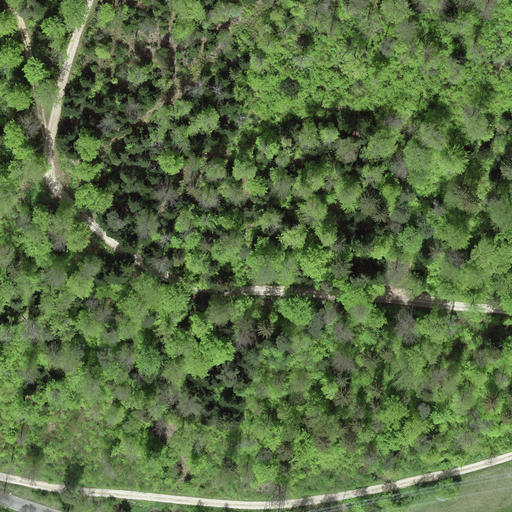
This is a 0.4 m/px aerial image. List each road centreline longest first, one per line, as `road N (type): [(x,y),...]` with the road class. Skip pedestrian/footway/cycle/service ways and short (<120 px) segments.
road 1 (track): [(511,308),(181,284),(115,248),(70,208),(47,143)]
road 2 (track): [(0,475),(80,492),(253,505),(340,497),(511,454)]
road 3 (track): [(9,0),(27,34),(47,143)]
road 4 (track): [(47,143),(89,0)]
